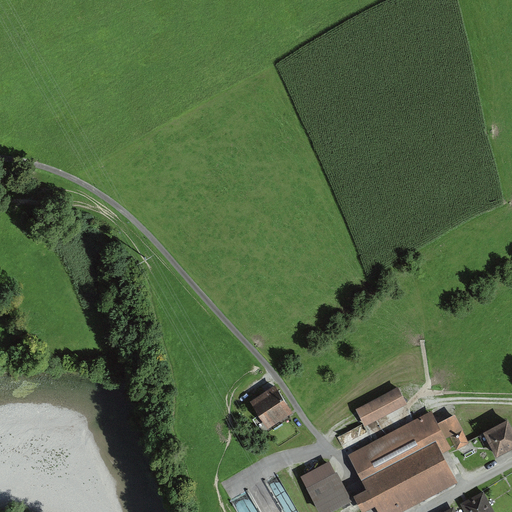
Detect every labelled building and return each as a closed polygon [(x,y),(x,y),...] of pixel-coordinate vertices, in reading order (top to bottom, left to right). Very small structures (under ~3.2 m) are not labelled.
[(403,388),(362,410),(370,425),(411,403),(403,388)] [(281,389),(255,403),(270,428),(295,413),(281,389)] [(432,411),(351,454),(367,485),(356,491),(365,508),(377,502),(382,511),(402,511),(460,482),(445,455),(467,443),(453,417),(439,425),(432,411)] [(511,427),(508,419),(484,431),(497,455),(511,447),(511,427)] [(340,436),(343,444),(355,439),(352,431),(340,436)] [(329,460),(303,474),(324,511),(326,511),(350,499),(329,460)] [(496,511),(484,491),(461,505),(465,511),(496,511)]
